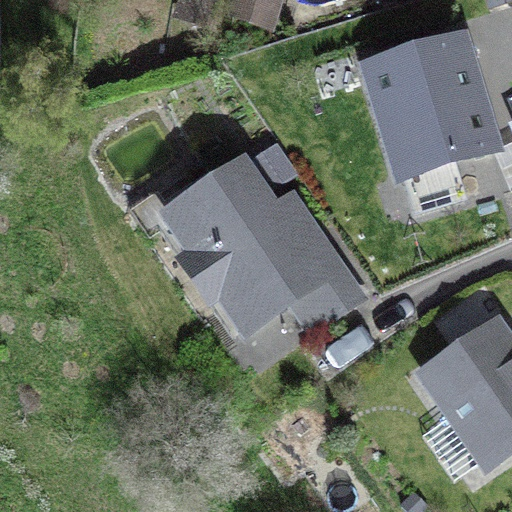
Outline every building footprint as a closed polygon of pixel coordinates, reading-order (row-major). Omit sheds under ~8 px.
[(216,43),(224,0),(190,0),(183,37),(216,43)] [(274,40),(284,0),(240,0),(233,30),(274,40)] [(455,45),(375,70),(408,173),(488,148),(455,45)] [(246,172),(177,218),(249,325),(306,287),(324,314),(353,294),(298,212),(281,224),(246,172)] [(511,360),(500,340),(434,380),(482,460),(511,442),(511,360)]
